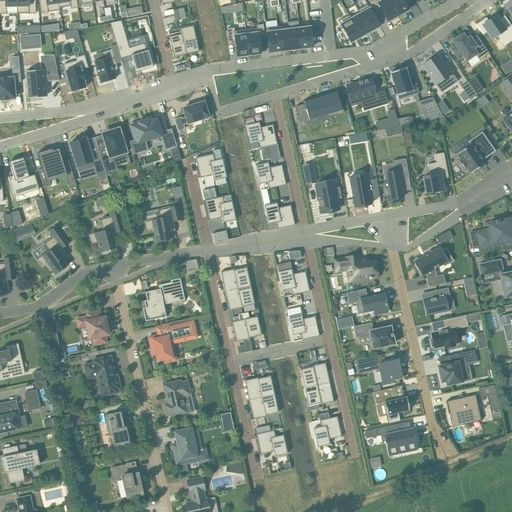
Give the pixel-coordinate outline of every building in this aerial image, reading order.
[(4,0),(5,1),(0,1),(0,14),(6,14),(6,6),(16,6),(17,6),(16,0),(4,0)] [(16,0),(17,6),(17,14),(23,14),(35,14),(35,0),(29,0),(28,0),(16,0)] [(41,0),(39,0),(41,13),(59,11),(57,0),(41,0)] [(57,0),(59,11),(60,11),(60,8),(70,6),(70,9),(78,8),(76,0),(57,0)] [(373,0),(369,2),(376,14),(381,11),(387,21),(391,19),(392,20),(397,17),(397,16),(398,16),(388,0),(373,0)] [(388,0),(398,16),(399,15),(399,16),(404,13),(404,12),(408,10),(402,0),(388,0)] [(242,2),(220,7),(222,14),(243,11),(242,2)] [(367,4),(358,10),(370,31),(371,30),(371,31),(374,29),(379,26),(373,15),(367,4)] [(349,15),(348,15),(360,37),(362,36),(365,34),(370,31),(358,10),(357,10),(359,14),(351,19),(349,15)] [(348,15),(338,20),(341,25),(350,42),(355,39),(356,39),(359,38),(359,37),(360,37),(348,15)] [(486,17),(476,24),(483,35),(487,32),(492,39),(497,35),(502,42),(511,35),(511,27),(507,20),(502,24),(496,15),(488,21),(486,17)] [(135,36),(153,33),(150,16),(132,18),(135,36)] [(121,21),(110,23),(116,45),(120,58),(130,56),(134,70),(141,68),(141,70),(153,67),(148,50),(146,51),(144,44),(129,48),(121,21)] [(256,28),(245,30),(248,55),(250,55),(250,56),(256,55),(256,54),(260,53),(258,38),(265,37),(263,24),(256,25),(256,28)] [(193,25),(168,31),(171,44),(196,39),(193,25)] [(36,26),(18,27),(18,34),(36,33),(36,26)] [(277,26),(277,27),(280,51),(285,50),(285,51),(289,50),(291,50),(288,30),(278,31),(277,26)] [(277,27),(266,28),(268,48),(269,52),(275,52),(278,52),(278,51),(280,51),(277,27)] [(310,27),(299,29),(301,48),(303,48),(307,48),(313,47),(310,27)] [(234,28),(227,29),(228,42),(235,41),(237,56),(241,56),(242,57),(247,56),(247,55),(248,55),(245,30),(234,31),(234,28)] [(299,29),(288,30),(291,50),(301,48),(299,29)] [(52,48),(52,35),(23,36),(24,49),(52,48)] [(475,54),(479,61),(489,54),(476,35),(470,39),(469,37),(466,40),(463,35),(453,41),(457,46),(452,49),(458,58),(463,55),(467,60),(475,54)] [(196,39),(171,44),(173,57),(199,52),(196,39)] [(104,59),(94,62),(101,83),(115,79),(113,72),(113,71),(115,70),(117,69),(116,63),(121,62),(120,58),(116,45),(110,47),(111,50),(102,53),(104,59)] [(76,61),(63,65),(64,67),(66,73),(64,74),(66,80),(68,79),(71,92),(86,87),(84,81),(84,80),(82,72),(81,72),(80,70),(88,67),(84,55),(75,58),(76,61)] [(436,85),(443,80),(448,88),(458,81),(452,73),(453,73),(447,65),(445,66),(437,55),(422,65),(436,85)] [(511,58),(500,67),(506,74),(511,69),(511,58)] [(44,71),(26,73),(28,98),(28,99),(29,99),(29,98),(46,96),(45,90),(44,80),(56,79),(57,79),(58,79),(55,62),(50,62),(51,71),(44,72),(44,71)] [(0,99),(1,100),(8,99),(15,98),(13,83),(21,82),(19,68),(12,69),(13,78),(6,78),(0,78),(0,99)] [(416,83),(411,85),(405,68),(390,73),(398,99),(419,93),(416,83)] [(501,83),(511,98),(511,75),(511,76),(501,83)] [(361,101),(361,100),(367,98),(370,107),(388,102),(384,89),(374,92),(370,79),(347,86),(349,93),(347,94),(350,105),(361,101)] [(467,82),(461,87),(470,100),(476,95),(471,87),(467,82)] [(478,82),(471,87),(476,95),(484,90),(478,82)] [(304,104),(295,107),(300,123),(340,110),(335,93),(336,93),(336,92),(317,97),(303,101),(304,104)] [(477,110),(488,102),(483,96),(473,103),(477,110)] [(432,97),(418,102),(425,122),(442,117),(432,97)] [(181,117),(174,119),(178,131),(185,129),(183,125),(208,117),(204,102),(183,108),(185,117),(181,118),(181,117)] [(444,105),(439,109),(443,116),(448,112),(444,105)] [(394,109),(386,111),(391,127),(399,126),(397,119),(394,109)] [(500,122),(504,128),(507,126),(511,132),(511,112),(502,119),(503,120),(500,122)] [(327,138),(352,134),(348,115),(324,120),(327,138)] [(404,117),(397,119),(399,126),(405,125),(404,117)] [(135,140),(129,142),(133,155),(148,150),(145,140),(160,136),(165,151),(177,147),(171,129),(165,131),(162,119),(150,122),(150,119),(138,122),(138,123),(131,125),(135,140)] [(259,122),(246,125),(250,144),(258,142),(259,148),(277,145),(272,125),(260,127),(259,122)] [(399,126),(394,127),(395,134),(403,133),(401,126),(399,126)] [(105,145),(98,147),(99,151),(106,174),(117,170),(113,157),(126,153),(119,128),(106,132),(107,134),(102,135),(105,145)] [(468,141),(470,144),(456,154),(460,160),(459,161),(464,169),(466,168),(470,174),(473,172),(474,174),(482,169),(480,167),(485,164),(482,160),(495,151),(482,132),(468,141)] [(86,138),(69,144),(78,172),(94,167),(97,178),(106,176),(106,174),(99,151),(91,154),(86,138)] [(52,149),(37,154),(41,169),(38,170),(43,188),(51,185),(49,181),(66,176),(70,189),(76,187),(68,161),(62,162),(58,149),(52,151),(52,149)] [(213,154),(195,158),(200,178),(212,175),(213,180),(226,178),(220,149),(212,151),(213,154)] [(153,150),(136,155),(142,172),(158,167),(153,150)] [(159,167),(178,161),(175,153),(157,159),(159,167)] [(434,154),(436,163),(428,164),(430,176),(423,177),(426,193),(443,190),(441,179),(448,178),(444,153),(434,154)] [(13,176),(8,177),(14,197),(15,197),(14,194),(37,187),(38,190),(39,189),(34,175),(29,176),(23,158),(18,160),(18,159),(12,161),(8,162),(10,167),(13,176)] [(386,188),(385,189),(386,195),(387,195),(388,200),(403,198),(401,187),(403,187),(404,187),(402,177),(408,176),(405,159),(392,161),(394,172),(386,173),(388,182),(385,182),(386,188)] [(269,168),(268,162),(254,165),(259,184),(266,182),(268,189),(285,185),(281,165),(269,168)] [(312,164),(303,166),(307,184),(316,182),(312,164)] [(366,174),(350,177),(351,184),(355,206),(371,203),(370,198),(379,196),(376,179),(367,181),(366,174)] [(181,186),(172,188),(174,199),(183,197),(181,186)] [(316,192),(320,213),(339,209),(337,199),(341,198),(339,187),(316,192)] [(214,188),(203,191),(205,200),(216,198),(214,188)] [(121,197),(119,189),(109,191),(110,196),(112,195),(113,198),(121,197)] [(222,197),(205,200),(209,220),(221,218),(223,223),(236,220),(232,201),(230,195),(222,197)] [(60,196),(47,198),(49,210),(63,208),(60,196)] [(105,197),(97,197),(97,206),(105,206),(105,197)] [(277,203),(264,206),(268,224),(269,231),(277,229),(295,225),(290,205),(278,208),(277,203)] [(181,220),(177,206),(170,207),(170,208),(159,210),(158,210),(160,218),(151,220),(151,221),(145,222),(147,231),(153,229),(156,243),(169,240),(167,232),(170,232),(170,230),(174,229),(175,231),(173,222),(181,220)] [(19,210),(11,213),(13,227),(23,224),(19,210)] [(123,231),(117,210),(110,212),(111,217),(101,220),(101,219),(100,220),(103,231),(94,233),(94,234),(88,236),(91,244),(97,242),(100,253),(108,250),(109,252),(115,250),(113,243),(118,242),(118,243),(119,243),(116,233),(123,231)] [(481,256),(494,253),(493,245),(511,240),(511,239),(511,240),(511,234),(511,233),(511,231),(509,219),(508,219),(507,216),(497,219),(498,220),(495,220),(495,222),(488,224),(489,230),(481,231),(482,239),(477,240),(481,256)] [(68,244),(55,226),(49,231),(53,237),(45,243),(44,244),(49,251),(41,256),(42,256),(37,260),(42,267),(47,264),(55,275),(66,267),(61,261),(64,259),(63,258),(67,255),(67,256),(68,256),(63,249),(68,244)] [(70,226),(64,230),(68,236),(73,233),(70,226)] [(23,227),(14,230),(18,241),(27,237),(23,227)] [(226,231),(212,234),(214,243),(228,240),(226,231)] [(429,254),(415,262),(422,275),(425,273),(427,278),(426,279),(428,287),(445,283),(443,275),(436,276),(434,268),(443,263),(439,257),(443,255),(439,248),(436,249),(428,251),(429,254)] [(299,251),(288,252),(289,260),(301,257),(299,251)] [(349,281),(368,279),(369,279),(371,279),(371,278),(377,277),(375,262),(368,263),(367,258),(358,259),(357,255),(346,257),(346,258),(334,260),(336,272),(347,270),(349,281)] [(15,279),(11,257),(3,258),(4,263),(0,264),(0,297),(4,297),(3,290),(8,289),(8,290),(9,290),(7,280),(15,279)] [(511,271),(501,274),(501,271),(502,271),(500,260),(478,265),(481,275),(493,273),(495,279),(500,279),(504,298),(511,296),(511,271)] [(233,269),(221,272),(225,291),(237,289),(250,286),(246,267),(233,270),(233,269)] [(158,278),(168,275),(167,269),(157,271),(158,278)] [(291,269),(278,272),(282,291),(290,289),(292,295),(309,291),(305,272),(293,274),(291,269)] [(472,277),(463,279),(467,296),(476,294),(472,277)] [(185,300),(180,278),(170,280),(171,282),(158,285),(159,289),(145,292),(147,300),(144,301),(145,308),(142,308),(145,321),(166,317),(163,302),(165,301),(165,304),(185,300)] [(241,307),(254,304),(250,286),(237,289),(225,291),(229,311),(241,308),(241,307)] [(426,306),(424,306),(427,316),(447,311),(444,300),(450,299),(448,288),(436,290),(438,297),(425,300),(426,306)] [(382,293),(378,294),(367,296),(365,289),(345,293),(348,305),(361,302),(363,312),(373,310),(374,313),(386,310),(385,306),(386,306),(385,303),(384,301),(385,301),(385,299),(384,299),(382,293)] [(100,318),(99,312),(87,314),(88,317),(77,319),(79,327),(86,326),(89,339),(92,338),(94,344),(106,342),(104,335),(108,335),(104,317),(100,318)] [(479,312),(470,314),(472,322),(481,320),(479,312)] [(302,319),(301,314),(288,317),(292,335),(300,334),(301,340),(319,336),(315,316),(302,319)] [(467,316),(466,315),(443,320),(445,328),(438,329),(439,332),(431,333),(432,339),(430,339),(432,347),(434,347),(434,348),(444,346),(444,348),(456,346),(455,343),(458,343),(455,329),(468,326),(466,316),(467,316)] [(248,338),(261,335),(257,317),(243,319),(239,320),(232,322),(236,342),(248,339),(248,338)] [(351,317),(336,321),(338,330),(353,326),(351,317)] [(156,335),(149,337),(151,348),(154,347),(157,362),(163,360),(164,363),(176,360),(172,342),(197,337),(193,320),(169,326),(169,324),(154,327),(156,335)] [(387,345),(394,344),(393,338),(392,332),(391,332),(390,327),(373,330),(371,323),(355,326),(353,327),(356,339),(370,335),(373,348),(377,348),(377,350),(388,348),(387,345)] [(55,330),(47,331),(52,350),(60,348),(59,347),(55,330)] [(484,333),(475,335),(479,349),(487,347),(484,333)] [(19,359),(16,346),(7,348),(7,350),(0,351),(0,371),(1,372),(2,378),(17,375),(14,361),(19,359)] [(60,348),(52,350),(54,360),(65,358),(63,346),(59,347),(60,348)] [(448,356),(450,364),(438,366),(441,382),(446,381),(447,385),(462,382),(460,374),(467,373),(465,366),(477,363),(474,350),(448,356)] [(355,361),(358,374),(379,369),(383,385),(392,383),(391,380),(402,378),(398,363),(396,364),(394,352),(355,361)] [(115,376),(110,356),(93,360),(93,363),(84,365),(87,379),(96,377),(101,396),(118,392),(118,389),(120,389),(117,375),(115,376)] [(313,367),(299,370),(303,388),(317,385),(319,385),(329,382),(325,363),(312,366),(313,367)] [(507,366),(501,367),(505,382),(508,381),(508,382),(511,380),(511,365),(510,366),(507,366)] [(43,371),(33,374),(34,380),(44,378),(43,371)] [(257,378),(245,381),(249,400),(261,397),(274,394),(270,376),(257,379),(257,378)] [(45,379),(33,382),(35,389),(36,389),(36,390),(47,387),(45,379)] [(180,381),(163,385),(166,397),(168,404),(164,405),(166,416),(170,415),(170,417),(187,413),(194,411),(190,395),(187,381),(180,383),(180,381)] [(329,382),(319,385),(317,385),(303,388),(308,406),(321,403),(321,404),(333,402),(329,382)] [(494,385),(478,388),(480,397),(487,396),(490,410),(499,408),(494,385)] [(388,423),(400,420),(398,412),(408,410),(409,410),(407,403),(408,403),(407,398),(406,398),(406,396),(405,397),(398,399),(397,395),(392,396),(390,388),(380,391),(374,392),(372,392),(375,405),(384,403),(388,423)] [(36,390),(36,389),(35,389),(24,392),(28,410),(40,407),(36,390)] [(265,416),(278,413),(274,394),(261,397),(249,400),(253,419),(265,417),(265,416)] [(463,398),(446,401),(449,414),(451,427),(462,425),(461,422),(479,418),(480,421),(481,421),(475,395),(463,398)] [(18,413),(16,400),(0,403),(0,433),(18,430),(14,414),(18,413)] [(91,401),(81,403),(82,406),(83,409),(92,407),(91,403),(91,401)] [(122,418),(120,411),(104,415),(109,436),(112,435),(115,447),(119,446),(119,448),(132,445),(128,424),(125,424),(124,417),(122,418)] [(230,412),(220,414),(223,430),(234,428),(230,412)] [(329,439),(341,436),(336,417),(319,420),(320,427),(312,429),(316,447),(330,444),(329,439)] [(395,425),(364,432),(365,439),(380,436),(382,443),(384,442),(384,443),(385,443),(388,455),(398,453),(418,449),(415,437),(416,437),(415,434),(414,435),(413,429),(410,429),(408,422),(395,425)] [(198,442),(195,428),(190,429),(175,432),(179,451),(174,452),(177,465),(188,462),(189,463),(197,461),(197,460),(206,458),(204,448),(195,450),(193,443),(198,442)] [(261,454),(273,451),(274,457),(287,454),(283,435),(275,437),(274,430),(261,433),(257,434),(256,434),(261,454)] [(472,442),(460,445),(462,451),(474,448),(472,442)] [(4,458),(0,458),(3,472),(7,471),(10,483),(24,480),(21,468),(39,464),(36,451),(18,455),(17,446),(2,449),(4,458)] [(379,458),(370,459),(372,468),(381,466),(379,458)] [(127,474),(125,465),(111,468),(113,481),(122,479),(126,499),(143,495),(138,472),(127,474)] [(192,502),(185,503),(186,511),(217,511),(216,505),(208,507),(207,499),(205,499),(203,490),(205,490),(202,477),(186,480),(189,493),(190,493),(192,502)] [(33,511),(29,496),(16,499),(19,510),(20,510),(20,511),(36,511),(36,510),(33,511)] [(75,509),(73,501),(65,503),(67,510),(75,509)]
